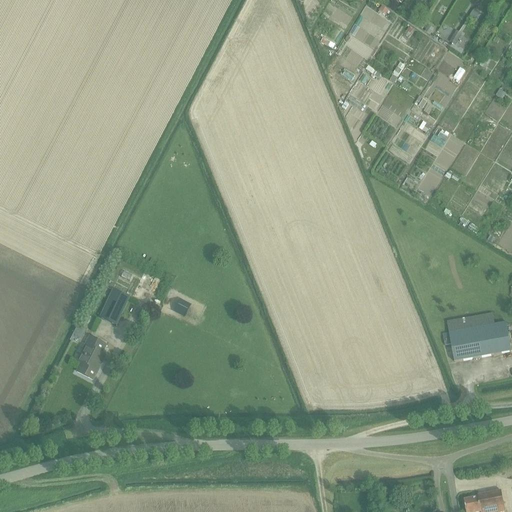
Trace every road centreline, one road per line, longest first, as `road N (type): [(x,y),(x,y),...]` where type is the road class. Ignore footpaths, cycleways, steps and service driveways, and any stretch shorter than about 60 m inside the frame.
road 1 (tertiary): [(0,480),(147,448),(368,442),(511,421)]
road 2 (track): [(109,479),(241,445)]
